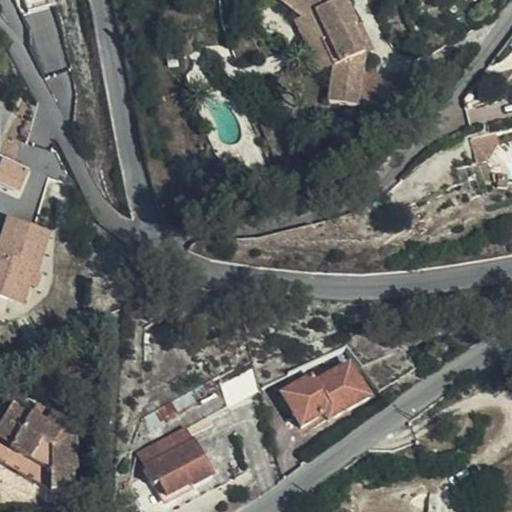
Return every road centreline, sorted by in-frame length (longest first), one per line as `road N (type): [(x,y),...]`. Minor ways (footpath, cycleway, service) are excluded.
road 1 (residential): [(511,266),(421,283),(306,284),(201,270),(166,251),(140,211),(96,0)]
road 2 (residential): [(258,511),(511,338)]
